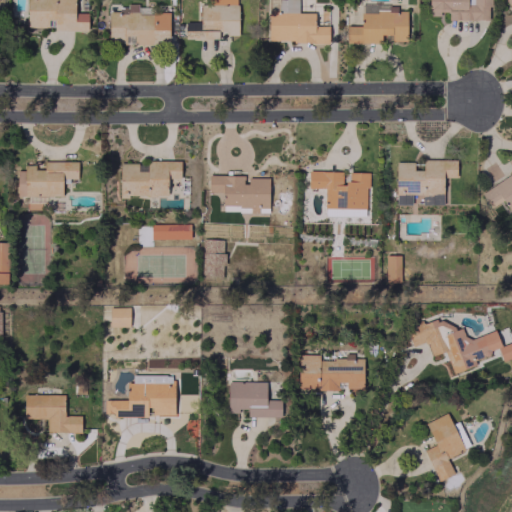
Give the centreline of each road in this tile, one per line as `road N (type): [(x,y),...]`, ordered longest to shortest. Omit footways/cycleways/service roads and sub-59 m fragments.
road 1 (residential): [(0,113),(476,114),(484,99),(472,87),(0,87)]
road 2 (residential): [(0,503),(175,486),(225,499),(343,501),(368,478),(226,473),(162,459),(0,477)]
